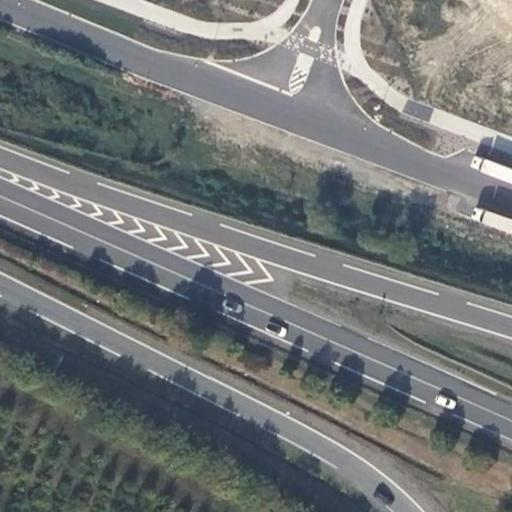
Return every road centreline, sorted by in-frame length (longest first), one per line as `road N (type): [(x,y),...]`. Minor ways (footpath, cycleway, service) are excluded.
road 1 (primary): [(0,194),(511,422)]
road 2 (primary): [(511,326),(0,157)]
road 3 (primary): [(0,285),(317,443),(407,511)]
road 4 (unclassified): [(287,110),(2,0)]
road 5 (unclassified): [(511,195),(287,110)]
